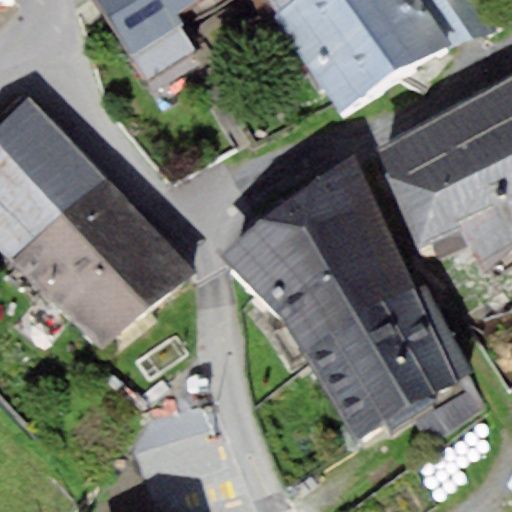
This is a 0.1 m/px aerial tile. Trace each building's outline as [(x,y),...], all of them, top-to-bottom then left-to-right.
[(14,0),(0,0),(0,19),(18,16),(14,0)] [(90,0),(82,6),(131,74),(181,42),(177,35),(233,0),(90,0)] [(245,0),(268,37),(273,34),(323,0),(245,0)] [(323,0),(273,34),(339,129),(446,58),(410,0),(323,0)] [(511,88),(504,93),(378,167),(424,272),(462,250),(479,287),(511,269),(511,88)] [(105,183),(29,105),(5,131),(0,136),(0,267),(9,276),(105,183)] [(306,205),(222,278),(236,298),(302,367),(413,304),(350,174),(306,205)] [(165,250),(105,183),(9,276),(97,362),(194,283),(165,250)] [(413,304),(302,367),(355,465),(475,387),(425,297),(413,304)]
